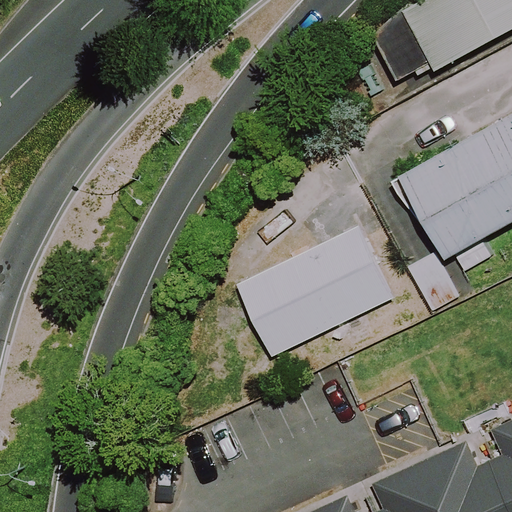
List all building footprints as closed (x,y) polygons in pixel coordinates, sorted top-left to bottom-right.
[(432,68),(436,76),(511,34),(511,0),(433,0),(372,34),(401,85),(432,68)] [(511,225),(511,121),(408,178),(451,259),(511,225)] [(396,300),(361,229),(240,287),(274,358),(396,300)] [(402,379),(349,403),(374,460),(427,436),(402,379)] [(478,431),(511,502),(511,415),(491,425),(478,431)] [(511,511),(511,502),(478,431),(468,435),(376,477),(361,484),(373,511),(511,511)] [(373,511),(361,484),(348,489),(298,511),(373,511)]
